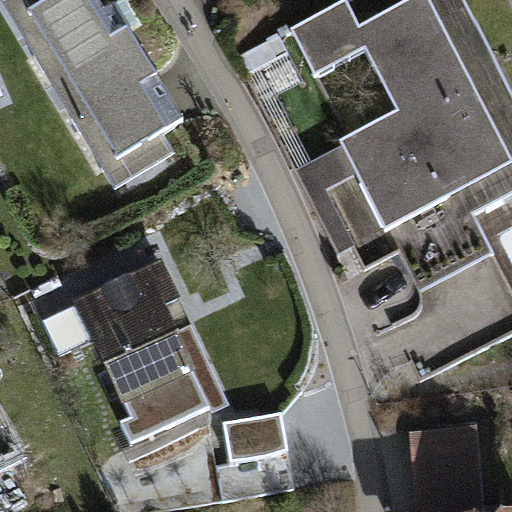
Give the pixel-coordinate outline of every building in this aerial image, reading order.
[(3,0),(117,189),(175,154),(162,133),(183,120),(113,3),(105,8),(100,0),(3,0)] [(511,96),(461,0),(344,0),(288,29),(314,78),(367,51),(399,111),(341,141),(422,296),(496,258),(476,218),(511,199),(511,96)] [(160,267),(77,306),(132,420),(121,426),(132,448),(209,411),(212,417),(231,408),(192,327),(180,333),(167,307),(177,303),(160,267)] [(282,425),(232,434),(238,464),(215,468),(221,501),(294,489),(282,425)] [(486,511),(479,425),(410,433),(416,511),(486,511)] [(10,448),(0,429),(0,459),(12,453),(10,448)]
